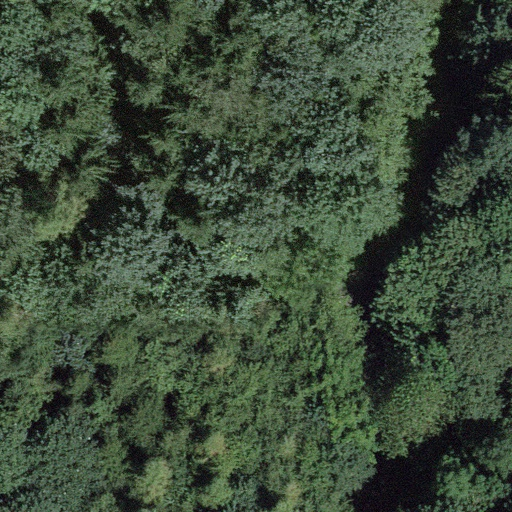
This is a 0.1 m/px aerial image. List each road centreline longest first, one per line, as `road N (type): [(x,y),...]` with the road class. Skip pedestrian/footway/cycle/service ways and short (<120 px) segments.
road 1 (unclassified): [(440,0),(394,283),(374,511)]
road 2 (track): [(95,0),(121,112),(153,180),(191,220),(255,252),(394,283)]
